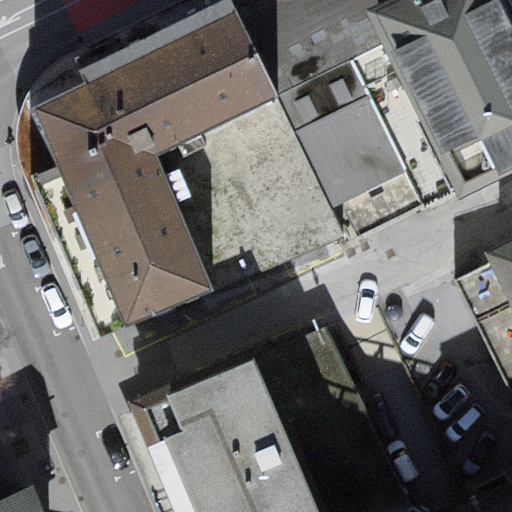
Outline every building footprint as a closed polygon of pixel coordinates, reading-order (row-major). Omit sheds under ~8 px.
[(233,0),(243,21),(285,110),(352,251),(511,175),(511,23),(501,0),(233,0)] [(285,110),(243,21),(36,112),(129,336),(222,299),(168,160),(285,110)] [(511,248),(448,279),(511,403),(511,248)] [(319,350),(361,439),(378,431),(323,317),(264,345),(276,370),(319,350)] [(327,511),(267,351),(126,403),(167,511),(327,511)] [(0,508),(0,511),(39,511),(32,493),(0,508)]
